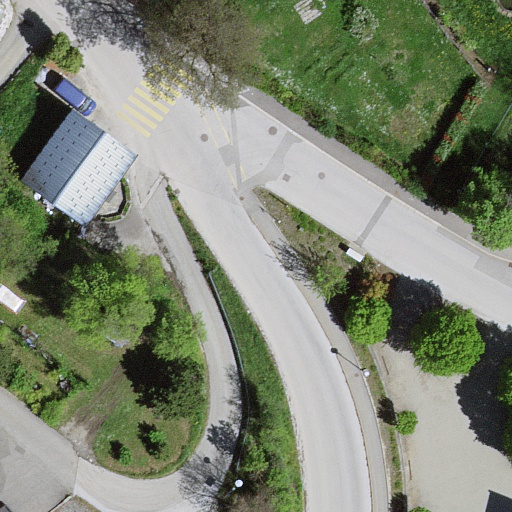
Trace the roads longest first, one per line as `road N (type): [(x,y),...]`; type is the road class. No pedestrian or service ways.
road 1 (tertiary): [(340,511),(332,450),(303,354),(162,115)]
road 2 (residential): [(162,115),(208,116),(387,233),(511,302)]
road 3 (tertiary): [(162,115),(57,0)]
